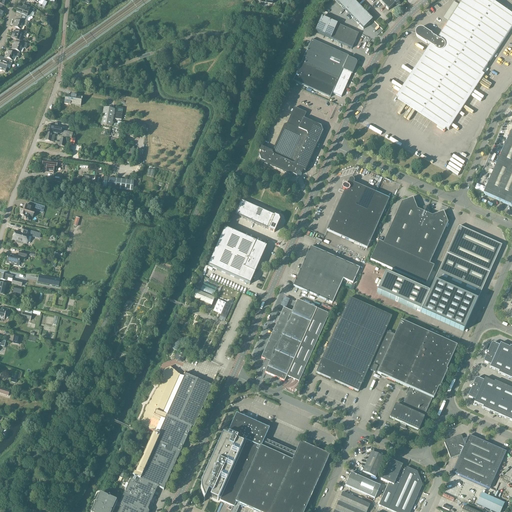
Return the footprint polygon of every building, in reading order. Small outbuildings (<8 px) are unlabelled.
[(373,20),(352,0),(335,0),(335,1),(363,29),(373,20)] [(377,0),(388,11),(395,4),(395,5),(398,5),(399,3),(399,1),(399,0),(398,0),(377,0)] [(416,33),(416,35),(416,36),(417,37),(418,38),(427,43),(433,46),(399,98),(405,102),(405,101),(441,125),(446,129),(511,27),(511,14),(490,0),(463,0),(460,5),(438,39),(432,35),(433,35),(424,29),(423,28),(421,28),(420,28),(419,29),(418,30),(417,31),(416,32),(416,33)] [(15,15),(15,17),(17,18),(25,21),(25,20),(27,17),(29,17),(31,16),(32,12),(33,12),(34,10),(33,10),(30,9),(23,6),(23,7),(19,6),(18,8),(16,13),(15,15)] [(331,39),(337,24),(321,17),(315,32),(331,39)] [(12,26),(12,27),(16,29),(21,30),(21,29),(22,26),(26,27),(28,21),(25,20),(25,21),(17,18),(16,21),(14,20),(12,26)] [(331,39),(347,46),(352,48),(359,34),(338,24),(331,39)] [(14,31),(11,38),(16,40),(20,41),(22,36),(25,37),(26,34),(27,32),(21,30),(16,29),(15,32),(14,31)] [(27,44),(20,41),(16,40),(15,43),(14,43),(11,50),(20,52),(22,47),(25,49),(27,44)] [(330,98),(332,93),(341,97),(352,74),(357,64),(356,62),(348,58),(349,56),(328,47),(312,40),(301,63),(293,81),(330,98)] [(20,52),(11,50),(9,49),(8,52),(7,51),(4,58),(13,61),(14,56),(18,57),(20,52)] [(4,58),(0,56),(0,70),(5,73),(8,64),(3,62),(4,58)] [(71,96),(66,95),(65,100),(65,101),(64,103),(64,104),(70,105),(70,104),(74,105),(80,106),(81,106),(81,105),(81,101),(82,101),(82,100),(82,98),(76,97),(71,96)] [(104,108),(101,125),(112,127),(115,110),(104,108)] [(294,108),(287,124),(284,125),(272,152),(261,147),(259,151),(261,152),(259,156),(261,161),(265,163),(264,165),(292,177),(292,175),(297,177),(301,175),(303,171),(305,172),(317,144),(323,132),(321,127),(314,124),(311,123),(304,119),(306,113),(294,108)] [(49,125),(47,133),(55,135),(58,135),(58,134),(59,134),(60,131),(61,128),(58,127),(58,126),(58,124),(54,123),(54,124),(55,124),(55,126),(54,126),(49,125)] [(121,124),(114,123),(113,128),(121,129),(144,133),(145,127),(121,123),(121,124)] [(511,131),(484,194),(511,207),(511,205),(511,131)] [(47,133),(45,141),(54,143),(54,139),(55,135),(47,133)] [(58,162),(43,160),(42,168),(46,169),(46,173),(54,174),(54,170),(57,170),(58,162)] [(91,177),(82,176),(81,185),(90,186),(91,177)] [(354,181),(353,179),(351,178),(349,179),(346,186),(345,185),(343,186),(342,188),(342,190),(344,190),(326,231),(367,249),(389,199),(353,183),(354,181)] [(108,189),(133,192),(134,181),(109,179),(108,189)] [(383,244),(378,242),(370,260),(425,285),(434,266),(429,264),(448,223),(443,212),(432,216),(431,216),(427,206),(418,210),(417,209),(413,198),(401,203),(383,244)] [(241,202),(235,215),(274,233),(279,221),(278,218),(241,202)] [(29,217),(30,214),(33,215),(35,208),(43,211),(44,207),(31,203),(30,206),(26,205),(25,208),(23,207),(20,215),(23,216),(22,219),(25,220),(24,220),(26,221),(26,220),(28,221),(29,217)] [(459,226),(446,254),(434,282),(429,293),(385,274),(377,293),(420,312),(463,331),(477,301),(502,246),(459,226)] [(225,228),(208,266),(250,285),(256,270),(267,247),(261,244),(261,245),(225,228)] [(15,232),(13,240),(27,244),(29,236),(30,231),(22,229),(21,233),(15,232)] [(293,286),(332,303),(343,279),(353,283),(359,268),(311,247),(293,286)] [(19,256),(18,258),(8,255),(6,263),(14,265),(14,266),(18,266),(19,266),(21,257),(26,258),(27,255),(27,254),(19,252),(18,256),(19,256)] [(8,279),(9,275),(2,273),(0,280),(7,281),(12,282),(11,284),(22,286),(21,287),(31,289),(32,286),(29,285),(29,284),(23,282),(8,279)] [(60,280),(39,276),(38,283),(59,287),(60,280)] [(191,297),(211,307),(214,299),(212,298),(215,291),(202,285),(199,292),(194,290),(191,297)] [(396,405),(390,418),(418,430),(432,398),(433,399),(434,398),(457,346),(401,321),(401,322),(395,335),(385,331),(392,317),(349,298),(316,373),(358,392),(369,369),(378,373),(378,374),(409,388),(407,391),(408,393),(401,408),(396,405)] [(283,308),(261,358),(269,362),(265,373),(284,382),(317,309),(297,300),(292,312),(283,308)] [(226,302),(220,317),(226,319),(232,304),(226,302)] [(32,315),(31,314),(24,313),(22,312),(21,319),(28,320),(30,321),(30,323),(35,324),(38,315),(32,314),(32,315)] [(14,335),(12,343),(19,345),(21,337),(14,335)] [(499,346),(493,343),(491,344),(487,352),(486,352),(486,351),(485,352),(484,352),(484,353),(485,354),(486,354),(484,360),(484,362),(491,365),(489,368),(499,372),(498,373),(511,379),(511,347),(510,346),(509,348),(500,343),(499,346)] [(181,349),(177,359),(182,362),(187,352),(181,349)] [(132,476),(121,501),(118,500),(116,500),(110,498),(109,496),(108,496),(101,494),(99,495),(95,503),(94,504),(94,506),(91,511),(113,511),(116,506),(119,507),(120,509),(118,511),(149,511),(148,510),(158,487),(164,490),(189,433),(192,434),(195,429),(194,428),(212,387),(199,381),(200,381),(198,380),(197,380),(197,379),(195,378),(194,379),(183,374),(180,376),(170,367),(165,369),(165,370),(166,371),(163,372),(162,372),(158,389),(156,389),(147,405),(146,406),(143,418),(140,423),(139,423),(142,430),(153,431),(153,437),(137,473),(134,473),(133,476),(132,476)] [(16,379),(18,380),(20,374),(14,372),(13,378),(11,378),(10,382),(15,383),(16,379)] [(483,381),(477,378),(475,379),(472,387),(470,386),(469,387),(469,388),(469,389),(471,389),(468,395),(469,397),(475,400),(474,403),(483,407),(482,408),(511,421),(511,388),(494,381),(494,383),(485,378),(483,381)] [(0,388),(0,393),(8,396),(10,391),(0,388)] [(269,429),(236,414),(228,433),(228,432),(228,433),(229,434),(228,437),(223,435),(202,482),(201,485),(201,489),(202,492),(205,500),(204,501),(204,502),(207,495),(211,496),(210,497),(217,500),(217,501),(218,501),(218,499),(220,500),(220,501),(234,507),(238,508),(240,504),(257,511),(303,511),(329,456),(300,443),(294,456),(263,443),(269,429)] [(452,473),(489,489),(506,452),(469,435),(468,438),(463,440),(461,436),(461,435),(460,436),(460,435),(445,441),(444,442),(444,443),(450,458),(450,457),(450,459),(452,458),(460,455),(452,473)] [(362,472),(375,478),(384,457),(371,452),(362,472)] [(390,460),(381,480),(388,483),(378,506),(392,511),(410,511),(422,485),(417,472),(406,467),(406,469),(402,467),(402,466),(390,460)] [(345,486),(374,499),(380,486),(351,473),(345,486)] [(333,511),(366,511),(370,505),(342,492),(333,511)] [(476,504),(493,511),(500,511),(504,503),(481,493),(476,504)]
